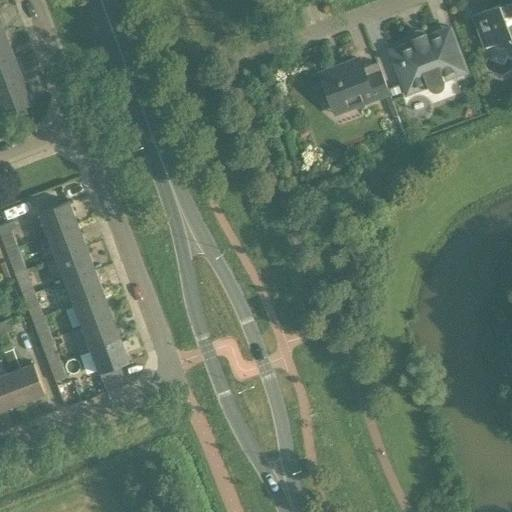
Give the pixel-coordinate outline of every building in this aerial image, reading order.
[(511,0),(499,5),(472,15),(484,47),(511,37),(511,0)] [(406,94),(427,87),(428,89),(430,90),(431,91),(432,92),(434,92),(436,92),(438,92),(440,91),(441,90),(442,88),(443,87),(444,85),(444,84),(444,82),(444,81),(443,80),(466,71),(456,45),(445,49),(439,31),(426,35),(425,33),(409,39),(410,42),(398,46),(402,56),(392,59),(406,94)] [(6,35),(0,36),(0,63),(15,58),(6,35)] [(15,58),(0,63),(0,89),(23,80),(15,58)] [(377,62),(362,67),(359,58),(319,73),(333,110),(357,101),(358,105),(389,93),(377,62)] [(23,80),(0,89),(0,108),(3,115),(32,104),(23,80)] [(398,85),(389,89),(391,95),(401,92),(398,85)] [(48,235),(78,224),(69,201),(39,212),(48,235)] [(78,224),(48,235),(56,258),(86,247),(78,224)] [(11,230),(0,234),(0,237),(5,251),(17,247),(11,230)] [(14,274),(26,270),(17,247),(5,251),(14,274)] [(86,247),(56,258),(65,281),(95,270),(86,247)] [(23,297),(34,292),(26,270),(14,274),(23,297)] [(95,270),(65,281),(70,294),(59,298),(62,308),(73,304),(103,293),(95,270)] [(51,313),(47,300),(39,303),(34,292),(23,297),(31,320),(43,315),(43,316),(51,313)] [(82,327),(112,316),(103,293),(73,304),(82,327)] [(52,338),(43,316),(43,315),(31,320),(40,343),(52,338)] [(112,316),(82,327),(90,350),(120,339),(112,316)] [(9,319),(0,321),(0,343),(3,351),(12,348),(7,333),(13,330),(9,319)] [(49,365),(60,361),(52,338),(40,343),(49,365)] [(120,339),(90,350),(99,373),(106,392),(126,384),(120,366),(129,362),(120,339)] [(10,373),(21,403),(45,394),(33,364),(20,369),(13,349),(4,352),(12,372),(10,373)] [(55,382),(66,377),(60,361),(49,365),(55,382)] [(0,410),(21,403),(10,373),(0,376),(0,410)]
